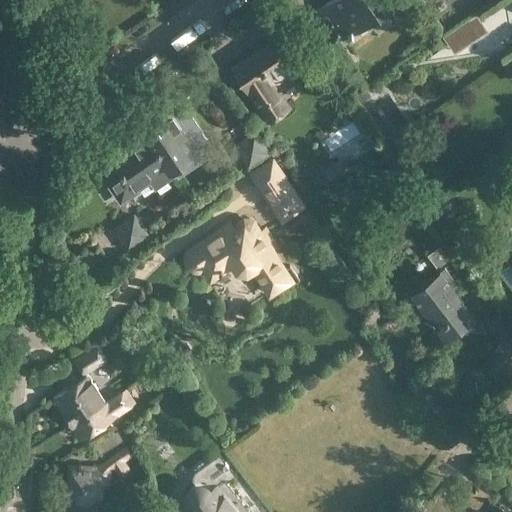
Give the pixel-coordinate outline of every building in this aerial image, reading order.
[(383,10),(376,0),(328,0),(322,5),(334,22),(331,23),(342,38),(383,10)] [(454,53),(479,36),(467,19),(442,36),(454,53)] [(288,53),(276,35),(231,65),(267,119),(284,107),(285,102),(280,95),(276,95),(269,84),(299,64),(290,51),(288,53)] [(511,75),(511,56),(503,63),(511,75)] [(234,79),(225,66),(219,70),(229,85),(235,81),(233,79),(234,79)] [(368,84),(357,68),(345,76),(356,92),(368,84)] [(189,112),(179,119),(172,108),(142,128),(147,136),(170,170),(200,150),(198,147),(208,140),(189,112)] [(397,148),(413,136),(407,128),(386,143),(391,151),(397,148)] [(265,149),(253,132),(235,144),(247,162),(265,149)] [(170,170),(147,136),(114,157),(122,170),(119,171),(121,175),(109,183),(119,199),(137,188),(138,189),(150,182),(154,189),(174,175),(170,170)] [(301,204),(291,189),(271,159),(251,173),(271,202),(282,218),(301,204)] [(329,178),(344,168),(338,159),(323,169),(329,178)] [(427,211),(437,225),(458,211),(448,197),(427,211)] [(144,234),(132,216),(114,228),(126,246),(144,234)] [(221,227),(188,249),(187,251),(186,252),(185,254),(185,256),(185,258),(185,260),(186,262),(187,264),(188,266),(190,267),(192,268),(194,268),(196,269),(198,269),(201,268),(202,267),(209,277),(232,262),(236,268),(245,270),(251,266),(268,291),(281,282),(284,288),(298,278),(289,264),(284,267),(270,248),(275,245),(263,228),(261,229),(256,228),(256,226),(251,219),(243,218),(238,220),(238,225),(233,224),(232,229),(221,227)] [(96,239),(96,237),(94,236),(93,235),(91,235),(89,235),(87,236),(86,237),(85,239),(85,240),(85,242),(86,244),(87,245),(89,246),(90,247),(92,246),(94,245),(95,244),(96,243),(97,241),(96,239)] [(439,244),(426,254),(436,267),(449,257),(439,244)] [(511,258),(498,269),(511,287),(511,258)] [(458,284),(444,267),(408,294),(446,341),(476,317),(453,288),(458,284)] [(82,372),(106,356),(98,343),(73,359),(82,372)] [(70,424),(74,422),(106,401),(88,372),(77,379),(74,374),(63,382),(66,387),(52,396),(70,424)] [(170,383),(162,372),(156,377),(163,387),(170,383)] [(419,377),(407,387),(439,426),(451,416),(419,377)] [(125,389),(106,401),(74,422),(82,434),(124,407),(121,402),(130,397),(125,389)] [(123,461),(115,451),(93,467),(81,466),(82,464),(79,463),(79,465),(69,464),(65,496),(74,497),(73,504),(89,506),(90,499),(101,500),(102,486),(108,483),(110,470),(123,461)]
